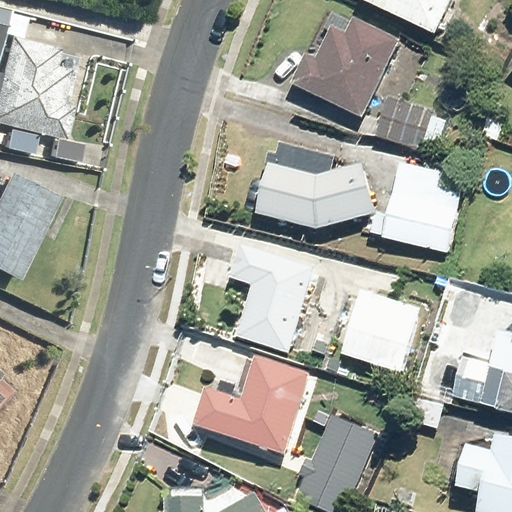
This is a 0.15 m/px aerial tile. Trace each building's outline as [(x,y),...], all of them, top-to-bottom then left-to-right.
[(376,0),(449,34),(465,0),(376,0)] [(0,2),(0,41),(4,43),(15,7),(0,2)] [(372,119),(409,42),(338,8),(301,85),(372,119)] [(63,44),(13,32),(0,86),(0,120),(68,137),(75,104),(65,102),(73,66),(58,63),(63,44)] [(397,98),(385,137),(426,150),(439,112),(397,98)] [(284,164),(271,216),(331,231),(387,213),(371,163),(329,176),(284,164)] [(392,241),(454,255),(471,179),(409,166),(392,241)] [(10,168),(0,189),(0,262),(26,274),(63,192),(10,168)] [(248,339),(299,354),(323,271),(253,251),(244,281),(264,286),(248,339)] [(440,330),(463,337),(477,290),(450,282),(436,329),(440,330)] [(355,357),(409,372),(426,309),(372,294),(355,357)] [(463,337),(440,330),(430,366),(453,372),(463,337)] [(297,453),(322,374),(268,356),(255,398),(222,387),(210,425),(297,453)] [(422,424),(421,431),(439,434),(445,407),(414,400),(410,421),(422,424)] [(339,413),(300,498),(330,511),(348,511),(384,433),(339,413)] [(474,509),(483,511),(511,511),(511,452),(491,447),(474,509)] [(182,498),(182,511),(279,511),(270,495),(237,511),(221,511),(221,497),(182,498)]
